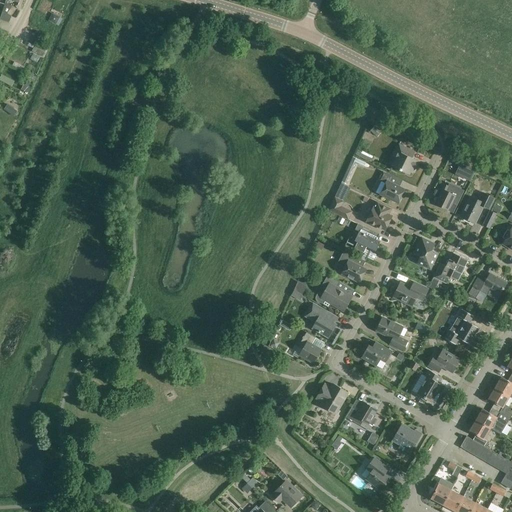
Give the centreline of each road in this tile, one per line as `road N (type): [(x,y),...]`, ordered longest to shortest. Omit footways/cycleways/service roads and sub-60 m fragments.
road 1 (tertiary): [(511,136),(303,32),(205,0)]
road 2 (residential): [(413,213),(340,366),(448,431)]
road 3 (unclassified): [(448,431),(511,325)]
